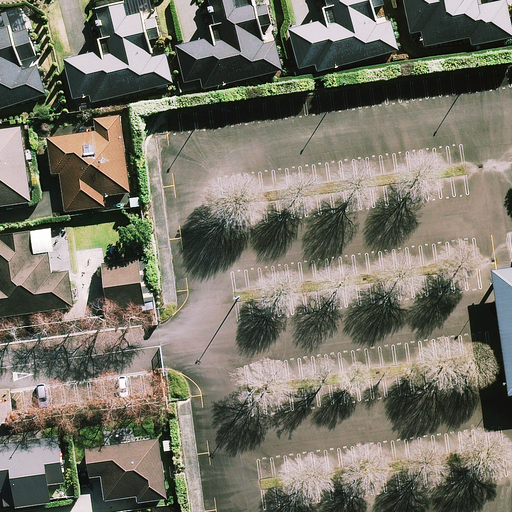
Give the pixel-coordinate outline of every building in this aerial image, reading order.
[(204,89),(282,71),(276,44),(263,48),(258,28),(271,25),(267,8),(254,11),(251,0),(207,0),(216,36),(177,45),(187,85),(202,81),(204,89)] [(319,72),(397,51),(389,25),(376,28),(371,9),(384,5),(382,0),(324,0),(329,18),(291,28),(302,68),(317,64),(319,72)] [(472,45),(511,37),(511,35),(505,1),(479,6),(477,0),(405,0),(412,34),(423,32),(426,45),(471,37),(472,45)] [(92,103),(170,84),(164,58),(151,61),(146,41),(159,38),(155,21),(142,24),(140,15),(126,19),(122,6),(98,12),(95,13),(104,49),(65,58),(75,98),(90,94),(92,103)] [(0,111),(45,97),(37,72),(24,76),(20,62),(34,57),(26,31),(12,35),(10,30),(0,32),(0,111)] [(130,194),(120,117),(95,120),(96,132),(49,138),(53,174),(61,173),(66,212),(106,207),(104,197),(130,194)] [(0,207),(31,204),(22,129),(0,131),(0,207)] [(54,252),(51,231),(0,237),(0,317),(74,308),(69,273),(52,275),(49,252),(54,252)] [(155,304),(148,259),(102,266),(109,311),(155,304)] [(65,483),(58,437),(0,445),(0,492),(14,490),(17,508),(51,503),(48,486),(65,483)] [(167,499),(160,440),(87,449),(90,478),(103,476),(106,501),(138,497),(138,503),(167,499)]
